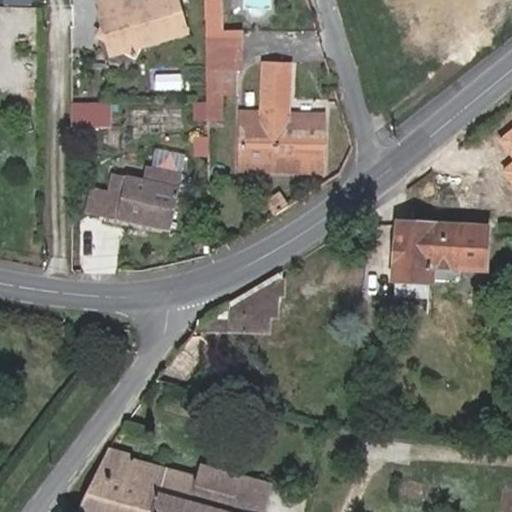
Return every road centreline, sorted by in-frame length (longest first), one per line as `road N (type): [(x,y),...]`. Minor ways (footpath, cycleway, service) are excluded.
road 1 (unknown): [(37,288),(60,249),(54,0)]
road 2 (tertiary): [(37,511),(173,318),(170,292)]
road 3 (secondary): [(170,292),(247,266),(375,181)]
road 4 (residential): [(375,181),(323,0)]
road 5 (secondary): [(375,181),(511,73)]
road 6 (secondary): [(0,280),(170,292)]
